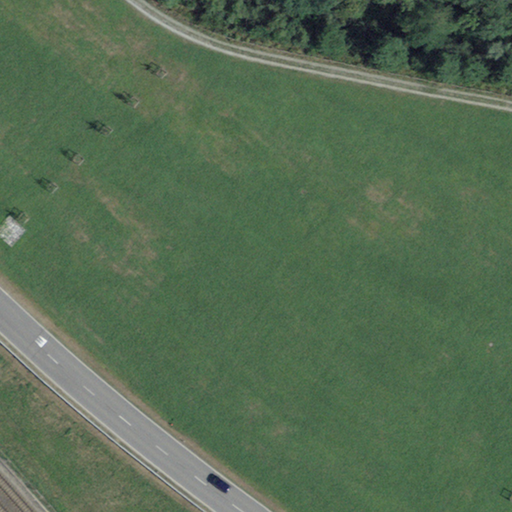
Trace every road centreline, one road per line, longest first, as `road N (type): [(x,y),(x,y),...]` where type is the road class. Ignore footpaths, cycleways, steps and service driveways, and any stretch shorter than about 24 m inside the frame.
road 1 (track): [(133,0),(224,47),(511,107)]
road 2 (primary): [(242,511),(130,424),(0,303)]
